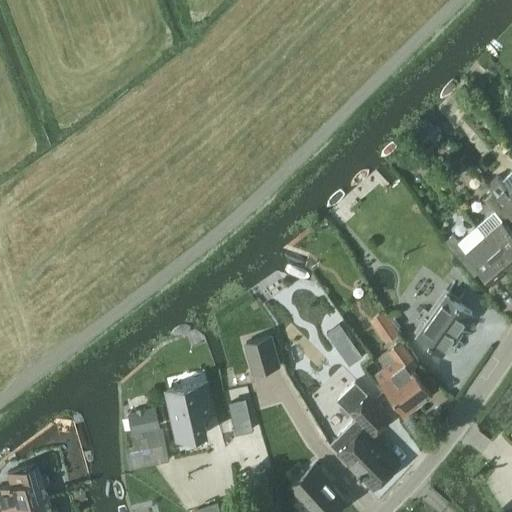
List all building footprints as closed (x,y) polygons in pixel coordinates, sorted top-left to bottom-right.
[(511,170),(509,173),(493,189),(511,209),(511,170)] [(477,226),(511,265),(511,264),(511,228),(502,217),(511,210),(492,190),(483,197),(495,210),(477,226)] [(494,281),(511,265),(477,226),(460,241),(454,234),(446,241),(450,247),(457,255),(465,248),(494,281)] [(444,352),(473,312),(446,292),(417,333),(444,352)] [(392,320),(379,329),(387,341),(400,332),(392,320)] [(273,333),(246,341),(254,372),(281,364),(273,333)] [(406,411),(431,391),(413,367),(419,363),(401,340),(388,350),(395,359),(376,373),(406,411)] [(178,438),(208,432),(204,414),(215,411),(208,380),(167,389),(178,438)] [(356,418),(331,443),(374,487),(401,461),(374,433),(391,416),(370,394),(369,394),(356,381),(338,399),(356,418)] [(246,398),(230,402),(237,432),(253,429),(246,398)] [(134,434),(124,436),(131,467),(170,459),(163,427),(162,427),(157,402),(128,409),(134,434)] [(316,511),(333,511),(347,500),(322,473),(324,472),(315,462),(291,484),(316,511)] [(0,501),(2,508),(46,495),(43,484),(48,482),(45,473),(41,475),(37,464),(9,472),(12,483),(0,486),(0,501)] [(276,506),(265,469),(258,471),(260,480),(255,482),(263,510),(260,511),(283,511),(281,505),(276,506)] [(3,511),(55,511),(54,505),(49,506),(46,495),(2,508),(3,511)]
